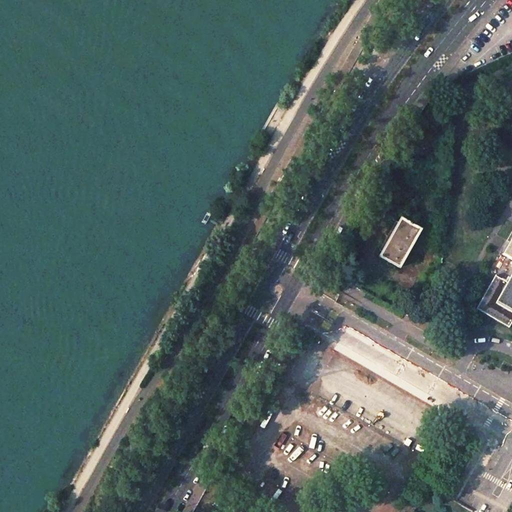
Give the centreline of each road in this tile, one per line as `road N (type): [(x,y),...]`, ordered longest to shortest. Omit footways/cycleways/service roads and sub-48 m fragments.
road 1 (primary): [(166,511),(405,91),(476,0)]
road 2 (primary): [(444,0),(385,75),(137,511)]
